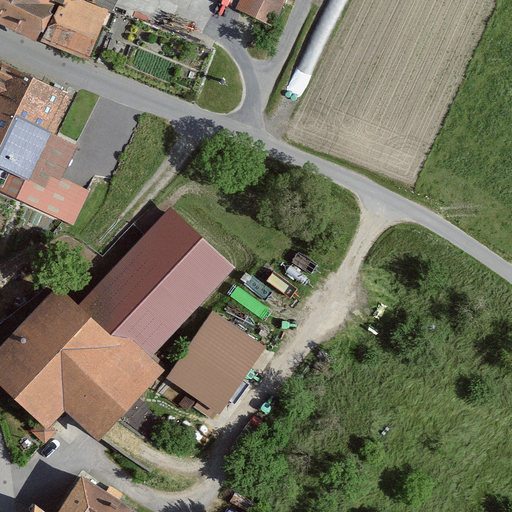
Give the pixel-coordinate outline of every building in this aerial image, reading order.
[(0,0),(0,16),(94,59),(120,0),(0,0)] [(245,0),(242,8),(283,26),(294,0),(245,0)] [(78,90),(2,56),(0,61),(0,168),(61,196),(85,144),(60,132),(78,90)] [(176,205),(91,297),(156,357),(241,266),(176,205)] [(67,277),(0,352),(0,377),(62,433),(81,412),(113,440),(174,372),(156,357),(91,297),(67,277)] [(273,344),(219,310),(175,379),(230,413),(273,344)] [(159,511),(94,472),(71,509),(49,496),(39,511),(159,511)]
